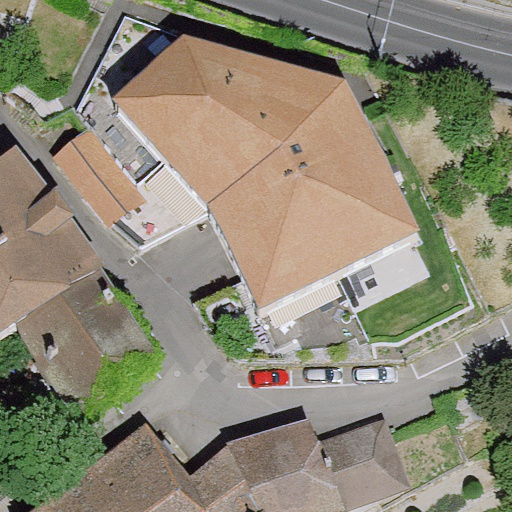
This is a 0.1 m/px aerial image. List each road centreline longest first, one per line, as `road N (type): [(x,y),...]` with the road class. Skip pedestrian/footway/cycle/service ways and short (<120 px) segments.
road 1 (residential): [(511,344),(424,386),(347,404),(292,406),(251,396),(200,356),(33,155),(0,128)]
road 2 (secondary): [(511,54),(316,0)]
